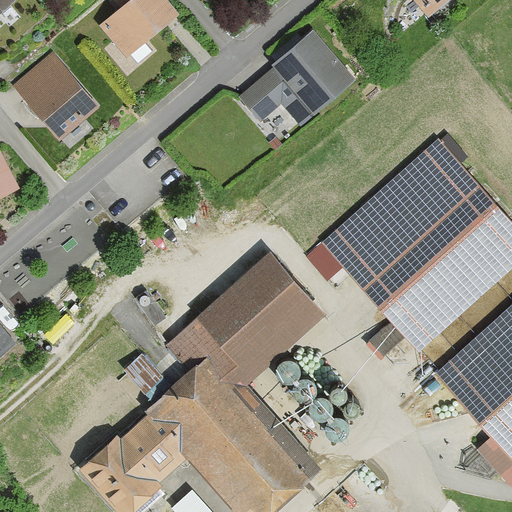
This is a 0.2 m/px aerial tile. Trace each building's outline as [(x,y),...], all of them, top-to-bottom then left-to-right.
[(168,0),(126,0),(101,23),(127,52),(176,9),(168,0)] [(441,0),(411,0),(424,15),(441,0)] [(313,27),(273,61),(313,109),(353,75),(313,27)] [(70,68),(30,100),(58,136),(99,105),(70,68)] [(511,265),(511,219),(440,138),(322,242),(392,321),(369,341),(384,358),(407,337),(418,348),(511,265)] [(0,155),(0,190),(13,185),(0,155)] [(174,354),(156,370),(172,389),(120,434),(117,431),(80,463),(122,511),(188,454),(239,511),(251,511),(305,465),(206,353),(224,338),(241,358),(312,295),(273,251),(165,345),(174,354)] [(511,318),(444,377),(511,455),(511,318)] [(0,326),(0,352),(13,341),(0,326)] [(280,350),(278,352),(276,355),(275,358),(274,361),(275,366),(276,369),(279,371),(281,373),(284,374),(288,374),(291,374),(295,372),(296,371),(299,368),(300,365),(300,362),(300,359),(299,356),(298,354),(296,352),(294,350),(292,349),(289,348),(286,348),(283,349),(280,350)] [(142,382),(156,370),(144,357),(130,369),(142,382)] [(297,372),(295,373),(293,377),(292,379),(291,383),(292,387),(294,390),(296,392),(299,394),(301,395),(305,396),(309,395),(312,393),(314,392),(316,389),(317,386),(318,383),(317,380),(316,377),(315,375),(313,373),(311,371),(309,370),(306,370),(303,370),(300,370),(297,372)] [(346,399),(348,398),(350,397),(351,396),(351,393),(351,391),(350,389),(349,388),(347,387),(345,387),(343,387),(341,388),(340,389),(339,391),(338,392),(338,393),(339,396),(340,398),(342,399),(344,399),(346,399)] [(317,391),(314,393),(312,396),(311,399),(311,402),(311,406),(313,409),(315,412),(318,414),(320,415),(324,415),(328,414),(331,413),(333,411),(335,409),(336,406),(337,403),(337,400),(336,397),(335,395),(333,392),(331,391),(328,390),(325,389),(322,389),(319,390),(317,391)] [(357,409),(359,408),(360,406),(361,405),(362,403),(361,401),(360,399),(359,398),(357,397),(356,396),(354,397),(352,397),(350,399),(349,400),(349,402),(349,403),(350,406),(351,408),(353,409),(354,409),(357,409)] [(334,412),(332,414),(330,417),(329,419),(328,423),(329,427),(331,430),(333,433),(336,434),(338,435),(342,436),(346,435),(349,434),(351,432),(353,429),(354,426),(355,424),(354,420),(354,417),(352,415),(350,413),(348,412),(346,410),(343,410),(340,410),(337,410),(334,412)]
